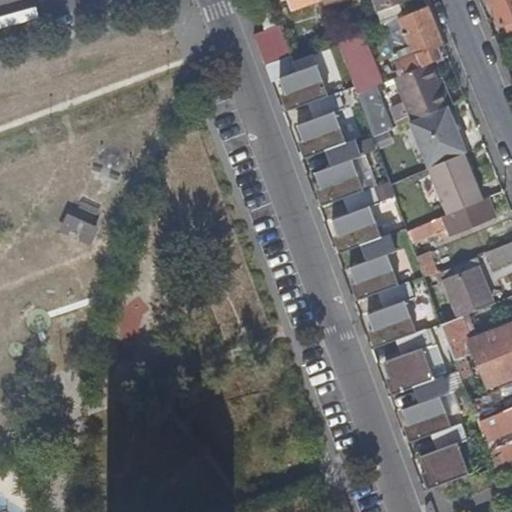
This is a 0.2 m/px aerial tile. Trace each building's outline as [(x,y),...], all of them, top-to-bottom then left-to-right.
[(318,12),(324,10),(322,5),(320,0),(279,0),(280,2),(285,0),(286,0),(289,9),(313,0),(318,12)] [(372,0),(377,10),(402,0),(372,0)] [(511,0),(487,0),(499,27),(504,25),(507,31),(511,29),(511,0)] [(401,62),(404,71),(446,54),(426,7),(385,24),(396,53),(410,47),(414,56),(401,62)] [(498,51),(501,60),(507,58),(503,49),(498,51)] [(263,66),(270,83),(278,80),(289,111),(307,104),(327,96),(316,66),(296,73),(290,56),(263,66)] [(404,102),(411,121),(451,105),(445,90),(440,92),(435,80),(429,64),(394,79),(404,102)] [(440,78),(435,80),(440,92),(445,90),(440,78)] [(327,96),(307,104),(313,121),(296,127),(308,158),(325,151),(345,144),(333,113),(343,110),(337,93),(327,96)] [(391,108),(399,126),(411,121),(404,102),(391,108)] [(345,144),(325,151),(331,168),(314,174),(325,205),(342,199),(362,191),(351,161),(361,157),(354,140),(345,144)] [(478,164),(472,150),(468,152),(474,166),(478,164)] [(468,152),(426,169),(445,216),(486,199),(487,198),(474,166),(468,152)] [(419,162),(385,175),(389,185),(423,171),(419,162)] [(362,191),(342,199),(348,215),(332,222),(343,252),(360,246),(380,239),(369,208),(378,205),(372,187),(362,191)] [(445,216),(406,232),(410,244),(447,230),(448,235),(493,217),(486,199),(445,216)] [(66,211),(59,235),(91,243),(97,219),(66,211)] [(380,239),(360,246),(366,263),(349,269),(361,300),(377,293),(398,286),(386,255),(396,252),(389,235),(380,239)] [(511,259),(511,242),(485,253),(491,268),(511,259)] [(427,251),(415,256),(423,278),(436,272),(427,251)] [(458,317),(491,304),(476,268),(444,282),(458,317)] [(398,286),(377,293),(384,310),(367,316),(378,347),(395,340),(415,333),(404,302),(413,299),(407,282),(398,286)] [(471,353),(458,318),(440,325),(460,380),(473,375),(466,355),(471,353)] [(486,388),(506,380),(511,377),(511,326),(469,341),(486,388)] [(415,333),(395,340),(401,357),(385,364),(396,394),(412,388),(432,380),(421,349),(431,346),(424,329),(415,333)] [(432,380),(412,388),(419,404),(402,411),(413,442),(430,435),(450,427),(438,396),(448,393),(442,376),(432,380)] [(489,395),(469,404),(475,421),(511,405),(511,393),(506,380),(486,388),(489,395)] [(511,405),(475,421),(482,439),(511,426),(511,405)] [(450,427),(430,435),(437,451),(420,458),(430,487),(467,473),(456,443),(466,440),(459,423),(450,427)] [(493,467),(511,458),(511,440),(486,451),(493,467)]
